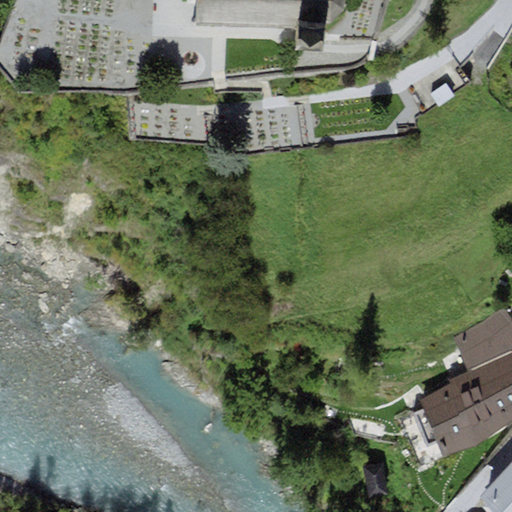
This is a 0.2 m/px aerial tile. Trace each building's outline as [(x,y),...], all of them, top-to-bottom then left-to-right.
[(189,0),(189,16),(308,19),(308,9),(322,9),(332,0),(189,0)] [(511,355),(510,351),(449,381),(450,384),(472,444),(511,416),(511,355)] [(450,384),(420,399),(442,453),(464,446),(472,444),(450,384)] [(511,511),(511,460),(474,497),(487,511),(511,511)] [(363,491),(360,466),(337,469),(341,494),(363,491)]
